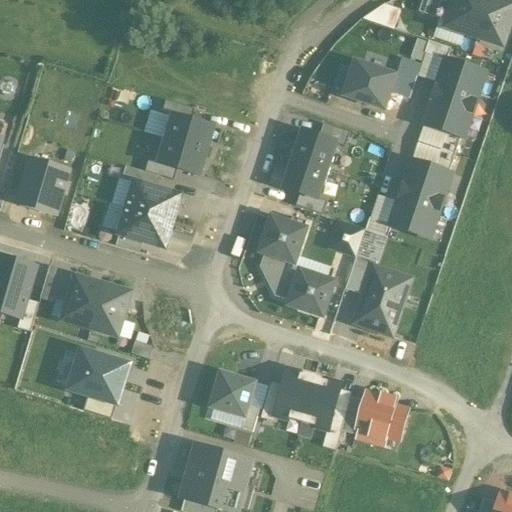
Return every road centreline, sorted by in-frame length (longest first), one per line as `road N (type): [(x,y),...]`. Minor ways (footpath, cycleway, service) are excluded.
road 1 (residential): [(211,309),(362,358),(458,406),(485,433)]
road 2 (residential): [(210,288),(0,229)]
road 3 (residential): [(147,508),(211,309)]
road 4 (residential): [(276,94),(210,288)]
road 5 (residential): [(147,508),(0,477)]
road 6 (residential): [(368,0),(288,57),(276,94)]
road 7 (residential): [(276,94),(393,136)]
